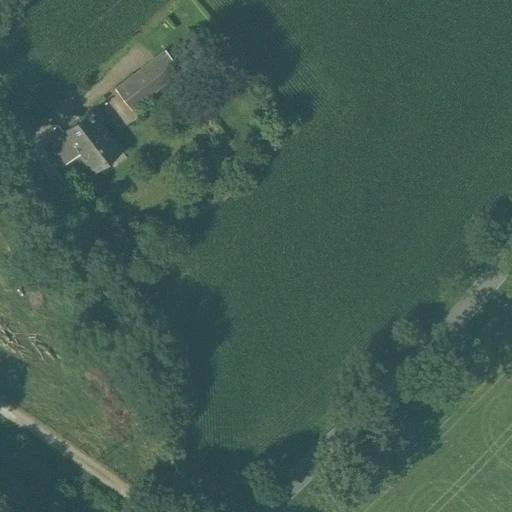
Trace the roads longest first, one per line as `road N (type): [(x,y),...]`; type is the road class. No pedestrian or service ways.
road 1 (secondary): [(256,511),(396,375),(511,240)]
road 2 (residential): [(90,224),(138,297),(166,362),(173,511)]
road 3 (residential): [(0,407),(151,511)]
